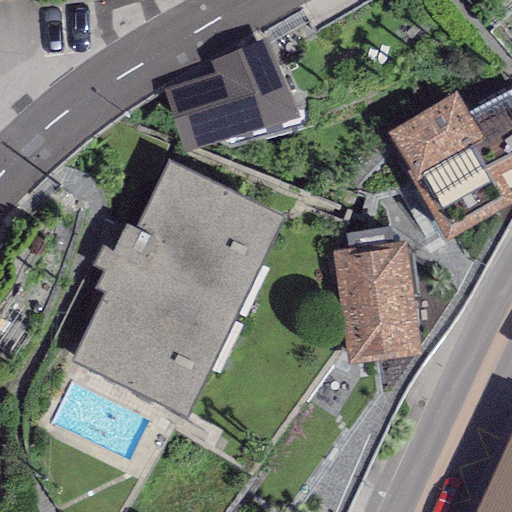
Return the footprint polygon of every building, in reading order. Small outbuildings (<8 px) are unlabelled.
[(296,111),(266,39),(212,65),(215,73),(164,90),(184,152),(284,119),(296,111)] [(456,93),(386,132),(390,138),(387,139),(445,240),(511,202),(511,194),(500,174),(511,167),(511,85),(466,111),(456,93)] [(283,219),(169,162),(133,227),(117,221),(94,266),(103,270),(95,288),(105,293),(72,361),(185,415),(283,219)] [(402,243),(332,252),(346,361),(417,352),(402,243)] [(511,511),(511,427),(474,511),(511,511)]
